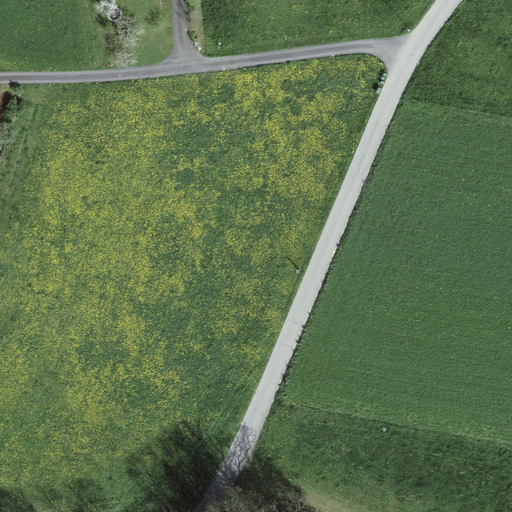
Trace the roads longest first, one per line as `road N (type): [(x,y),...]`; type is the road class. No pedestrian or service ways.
road 1 (unclassified): [(206,511),(414,46)]
road 2 (unclassified): [(0,77),(414,46)]
